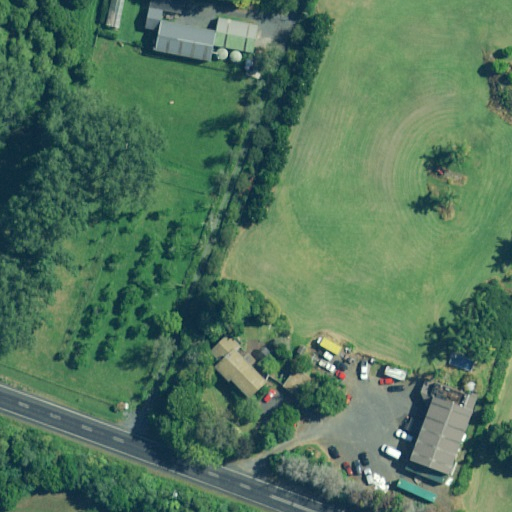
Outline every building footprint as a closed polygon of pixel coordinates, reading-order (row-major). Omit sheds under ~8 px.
[(165,12),(149,10),(146,27),(162,30),(159,52),(216,61),(218,45),(255,51),(260,23),(220,17),(218,30),(164,21),(165,12)] [(359,353),(324,332),(306,363),(341,383),(359,353)] [(272,381),(229,337),(214,352),(224,362),(218,367),(233,383),(236,380),(253,399),(272,381)] [(314,380),(297,367),(284,384),(301,397),(314,380)] [(416,392),(421,401),(401,459),(449,476),(477,398),(421,378),(416,392)]
